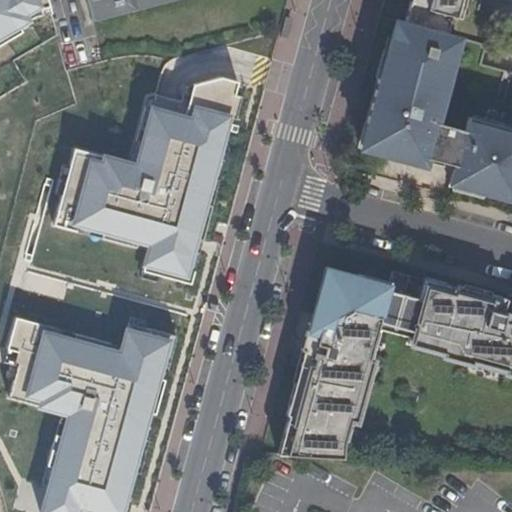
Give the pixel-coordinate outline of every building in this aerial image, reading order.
[(0,0),(0,46),(22,33),(18,27),(29,21),(33,18),(43,16),(41,10),(50,8),(47,0),(0,0)] [(167,0),(85,0),(91,20),(167,0)] [(406,0),(400,22),(441,34),(446,16),(451,17),(455,0),(406,0)] [(51,14),(50,8),(41,10),(43,16),(51,14)] [(400,22),(392,20),(381,60),(375,58),(352,144),(376,150),(375,153),(419,165),(421,158),(450,166),(444,186),(511,205),(511,131),(464,117),(460,131),(428,122),(452,37),(441,34),(400,22)] [(33,27),(29,21),(18,27),(22,33),(33,27)] [(159,276),(190,285),(198,254),(192,252),(195,240),(202,241),(211,207),(205,205),(212,179),(218,181),(223,163),(217,161),(221,146),(228,118),(235,120),(241,98),(234,96),(238,83),(220,79),(193,86),(188,104),(181,103),(155,96),(152,109),(144,108),(135,142),(142,144),(136,166),(129,164),(74,150),(69,167),(61,196),(53,225),(88,235),(90,228),(103,231),(101,238),(135,248),(137,241),(150,244),(148,251),(142,272),(159,276)] [(188,104),(193,86),(185,88),(181,103),(188,104)] [(152,109),(155,96),(147,98),(144,108),(152,109)] [(142,144),(135,142),(129,164),(136,166),(142,144)] [(217,161),(223,163),(227,148),(221,146),(217,161)] [(61,196),(69,167),(63,165),(55,194),(61,196)] [(205,205),(211,207),(218,181),(212,179),(205,205)] [(90,228),(88,235),(101,238),(103,231),(90,228)] [(192,252),(198,254),(202,241),(195,240),(192,252)] [(137,241),(135,248),(148,251),(150,244),(137,241)] [(282,416),(272,455),(511,468),(511,299),(451,283),(450,286),(433,282),(385,269),(382,281),(352,273),(351,276),(319,268),(279,416),(282,416)] [(157,283),(159,276),(142,272),(140,279),(157,283)] [(167,368),(175,337),(144,329),(127,325),(122,346),(121,353),(108,350),(110,343),(75,334),(73,341),(61,338),(63,331),(16,318),(8,349),(17,352),(14,365),(18,366),(14,381),(9,398),(63,412),(69,414),(63,437),(57,435),(48,466),(55,468),(51,483),(42,511),(120,511),(124,501),(131,503),(138,474),(132,472),(136,457),(143,459),(147,441),(141,439),(147,414),(154,415),(164,381),(157,379),(160,367),(167,368)] [(127,325),(144,329),(146,323),(129,318),(127,325)] [(73,341),(75,334),(63,331),(61,338),(73,341)] [(121,353),(122,346),(110,343),(108,350),(121,353)] [(17,352),(8,349),(4,363),(11,365),(7,379),(14,381),(18,366),(14,365),(17,352)] [(157,379),(164,381),(167,368),(160,367),(157,379)] [(69,414),(63,412),(57,435),(63,437),(69,414)] [(141,439),(147,441),(154,415),(147,414),(141,439)] [(132,472),(138,474),(143,459),(136,457),(132,472)] [(55,468),(48,466),(44,481),(51,483),(55,468)] [(120,511),(128,511),(131,503),(124,501),(120,511)]
